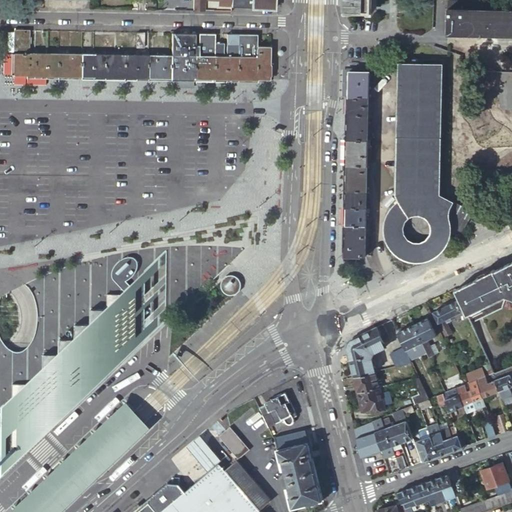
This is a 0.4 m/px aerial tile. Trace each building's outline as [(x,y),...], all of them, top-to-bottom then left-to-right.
[(206,12),(205,0),(193,0),(193,12),(206,12)] [(231,0),(232,5),(275,8),(275,0),(231,0)] [(511,1),(462,0),(454,0),(448,0),(448,34),(511,35),(511,1)] [(14,30),(14,32),(14,51),(14,74),(47,75),(47,52),(29,52),(29,43),(31,43),(32,37),(29,37),(29,30),(22,30),(14,30)] [(14,51),(14,32),(4,32),(4,52),(14,51)] [(172,54),(172,77),(196,77),(196,44),(197,32),(172,32),(172,54)] [(196,44),(196,77),(199,77),(202,77),(215,78),(215,55),(215,42),(216,33),(199,32),(199,44),(196,44)] [(227,55),(227,78),(238,78),(238,55),(239,43),(239,33),(228,33),(227,43),(227,55)] [(238,55),(238,78),(257,78),(258,56),(258,45),(258,33),(239,33),(239,43),(238,55)] [(215,55),(215,78),(227,78),(227,55),(224,55),(225,43),(215,42),(215,55)] [(258,56),(257,78),(267,79),(269,79),(270,79),(270,45),(258,45),(258,56)] [(47,52),(47,75),(58,75),(58,53),(47,52)] [(58,53),(58,75),(80,75),(81,75),(82,75),(82,53),(58,53)] [(82,53),(82,75),(93,75),(93,53),(82,53)] [(93,53),(93,75),(106,76),(106,53),(93,53)] [(106,53),(106,76),(125,76),(125,53),(106,53)] [(125,53),(125,76),(137,76),(137,54),(125,53)] [(148,76),(149,54),(137,54),(137,76),(148,76)] [(149,54),(148,76),(172,77),(172,54),(149,54)] [(426,260),(433,258),(437,256),(443,253),(445,251),(445,249),(447,248),(449,246),(452,241),(453,239),(455,238),(456,238),(458,239),(467,224),(473,213),(441,194),(443,63),(401,62),(398,193),(400,198),(397,199),(395,200),(393,202),(392,204),(386,213),(385,217),(385,222),(384,228),(385,231),(386,237),(387,241),(389,243),(390,245),(391,247),(393,249),(395,251),(396,252),(402,257),(405,258),(407,259),(411,260),(414,261),(416,261),(419,261),(424,261),(426,260)] [(371,97),(371,71),(352,71),(351,96),(371,97)] [(370,113),(371,97),(351,96),(350,113),(370,113)] [(369,139),(370,113),(350,113),(350,138),(369,139)] [(369,164),(369,139),(350,138),(349,164),(369,164)] [(369,164),(349,164),(348,191),(368,191),(369,164)] [(348,207),(367,207),(368,191),(348,191),(348,207)] [(347,224),(367,225),(367,207),(348,207),(347,224)] [(346,256),(366,256),(367,225),(347,224),(346,256)] [(2,406),(2,475),(29,450),(37,443),(167,319),(167,306),(138,336),(139,314),(168,288),(168,281),(139,308),(140,289),(168,262),(168,249),(131,285),(124,291),(121,294),(105,310),(89,325),(74,340),(57,355),(44,368),(37,374),(29,383),(14,396),(2,406)] [(113,278),(124,291),(131,285),(127,280),(129,279),(133,277),(134,276),(136,274),(137,273),(140,266),(141,263),(141,261),(140,259),(137,257),(136,256),(134,255),(130,255),(128,256),(126,257),(124,257),(122,258),(117,263),(114,267),(113,269),(111,272),(112,274),(112,277),(113,278)] [(460,287),(456,289),(471,322),(501,308),(505,296),(511,298),(511,263),(470,282),(460,287)] [(224,291),(225,292),(239,278),(238,277),(236,276),(234,275),(232,275),(228,276),(227,275),(222,279),(223,280),(223,281),(222,284),(222,287),(223,289),(224,291)] [(239,278),(225,292),(226,293),(228,294),(229,294),(231,295),(232,295),(234,294),(236,293),(237,294),(239,292),(242,290),(241,289),(241,287),(242,284),(241,282),(239,278)] [(445,319),(463,311),(458,300),(433,311),(445,336),(451,333),(445,319)] [(429,317),(414,324),(427,351),(429,357),(435,354),(432,347),(428,339),(437,335),(429,317)] [(389,335),(383,323),(369,330),(361,334),(352,338),(349,341),(348,343),(347,345),(347,347),(348,351),(349,355),(354,375),(375,370),(372,356),(374,352),(386,346),(383,340),(389,337),(389,335)] [(427,351),(414,324),(398,331),(405,346),(406,349),(417,344),(422,354),(427,351)] [(411,359),(422,354),(417,344),(406,349),(411,359)] [(396,365),(412,361),(411,359),(406,349),(405,346),(390,353),(396,365)] [(511,372),(511,367),(511,365),(494,372),(492,372),(498,391),(501,399),(511,395),(508,387),(511,385),(511,381),(509,374),(511,372)] [(475,379),(485,375),(484,373),(482,367),(466,373),(469,381),(475,379)] [(354,375),(358,391),(379,386),(375,370),(354,375)] [(498,391),(492,372),(485,375),(491,393),(498,391)] [(482,397),(491,393),(485,375),(475,379),(482,397)] [(429,397),(419,376),(412,378),(413,380),(408,382),(411,389),(416,387),(419,393),(412,396),(415,403),(416,403),(418,402),(429,397)] [(442,385),(445,391),(457,386),(464,384),(461,378),(442,385)] [(484,403),(482,397),(475,379),(469,381),(466,383),(474,407),(484,403)] [(474,407),(466,383),(464,384),(457,386),(464,405),(466,410),(474,407)] [(379,386),(358,391),(360,401),(360,402),(360,404),(361,405),(362,407),(362,408),(363,410),(371,408),(372,411),(384,409),(383,404),(380,392),(379,386)] [(447,402),(450,410),(464,405),(457,386),(445,391),(443,392),(447,402)] [(388,390),(380,392),(383,404),(391,402),(388,390)] [(440,404),(447,402),(443,392),(437,394),(440,404)] [(267,406),(260,409),(268,427),(284,421),(286,425),(287,426),(288,427),(289,427),(291,427),(293,425),(294,425),(294,423),(294,421),(296,419),(297,417),(292,405),(290,405),(286,396),(266,404),(267,406)] [(431,404),(429,397),(418,402),(419,405),(420,405),(421,408),(431,404)] [(38,479),(11,504),(17,511),(62,511),(152,429),(149,426),(130,407),(123,399),(38,479)] [(411,404),(402,408),(404,413),(414,410),(411,404)] [(404,413),(402,408),(393,412),(397,423),(403,441),(413,437),(404,413)] [(495,435),(487,410),(480,413),(489,437),(495,435)] [(501,433),(508,430),(502,413),(497,415),(497,421),(501,433)] [(382,419),(381,416),(372,420),(382,449),(384,457),(394,454),(393,450),(382,419)] [(389,417),(382,419),(393,450),(402,447),(401,442),(394,423),(391,424),(391,422),(389,417)] [(382,449),(372,420),(354,427),(361,456),(382,449)] [(403,441),(397,423),(394,423),(401,442),(403,441)] [(449,452),(463,447),(460,439),(458,435),(455,426),(455,425),(441,430),(449,452)] [(438,456),(449,452),(441,430),(439,426),(431,429),(430,426),(427,427),(430,435),(438,456)] [(232,427),(219,437),(239,460),(240,461),(251,451),(232,427)] [(419,432),(421,438),(430,435),(427,427),(420,430),(419,432)] [(203,433),(188,445),(210,471),(224,458),(203,433)] [(424,461),(438,456),(430,435),(421,438),(416,440),(424,461)] [(292,509),(322,501),(322,500),(321,495),(319,485),(316,485),(310,458),(312,458),(311,452),(309,443),(279,451),(284,471),(287,471),(288,476),(287,476),(288,484),(289,484),(291,489),(288,490),(292,509)] [(187,445),(172,457),(189,479),(205,467),(187,445)] [(400,469),(407,467),(402,455),(396,457),(400,469)] [(272,502),(238,461),(226,471),(260,511),(272,502)] [(494,486),(504,482),(509,480),(502,462),(480,470),(487,488),(494,486)] [(260,511),(226,471),(220,464),(185,494),(182,489),(177,493),(175,490),(168,489),(165,489),(137,511),(260,511)] [(444,497),(455,494),(447,474),(437,477),(444,497)] [(444,497),(437,477),(428,481),(435,501),(444,497)] [(435,501),(428,481),(418,484),(425,504),(435,501)] [(506,487),(504,482),(494,486),(496,491),(506,487)] [(425,504),(418,484),(408,488),(415,508),(425,504)] [(461,511),(481,511),(511,501),(511,486),(510,487),(511,492),(460,510),(461,511)] [(415,508),(408,488),(398,492),(402,503),(405,511),(415,508)] [(446,502),(444,497),(435,501),(436,506),(446,502)] [(405,511),(402,503),(376,510),(376,511),(405,511)]
